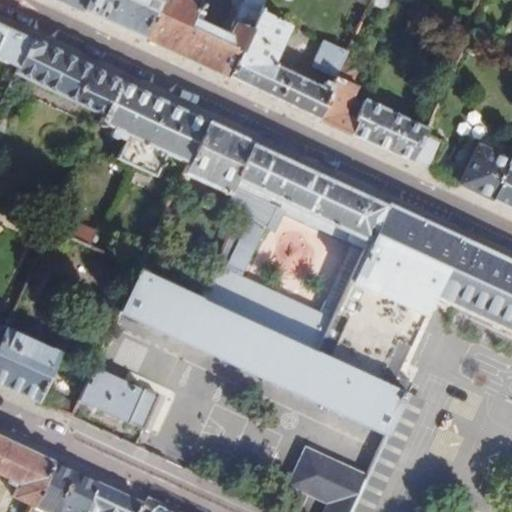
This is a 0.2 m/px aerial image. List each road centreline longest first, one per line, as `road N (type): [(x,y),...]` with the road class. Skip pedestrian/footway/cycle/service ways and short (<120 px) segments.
road 1 (residential): [(1,0),(511,236)]
road 2 (residential): [(209,511),(0,415)]
